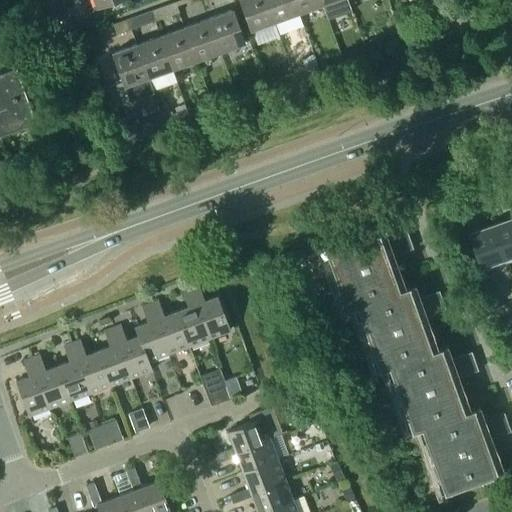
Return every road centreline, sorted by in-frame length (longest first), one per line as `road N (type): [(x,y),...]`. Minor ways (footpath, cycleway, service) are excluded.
road 1 (secondary): [(511,96),(131,227)]
road 2 (residential): [(21,489),(168,437)]
road 3 (secondary): [(0,291),(131,227)]
road 4 (secondary): [(131,227),(0,268)]
